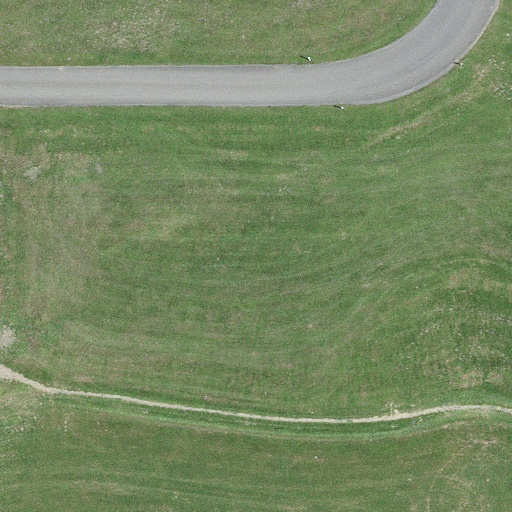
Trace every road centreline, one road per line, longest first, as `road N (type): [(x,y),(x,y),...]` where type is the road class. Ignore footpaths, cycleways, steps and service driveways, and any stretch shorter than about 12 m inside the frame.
road 1 (track): [(0,402),(31,377),(399,414),(511,412)]
road 2 (unclassified): [(471,0),(412,69),(354,86),(0,81)]
